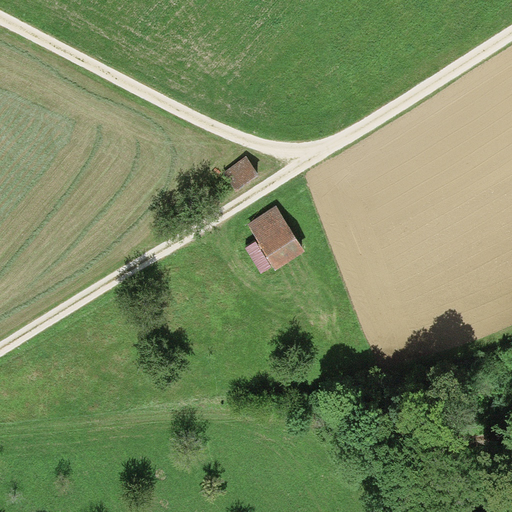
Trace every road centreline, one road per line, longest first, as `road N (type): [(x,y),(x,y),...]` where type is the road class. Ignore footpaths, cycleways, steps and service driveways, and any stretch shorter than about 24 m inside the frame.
road 1 (track): [(0,20),(216,133),(316,153),(511,32)]
road 2 (track): [(0,430),(174,416),(385,421),(461,437),(511,434)]
road 3 (track): [(316,153),(0,350)]
